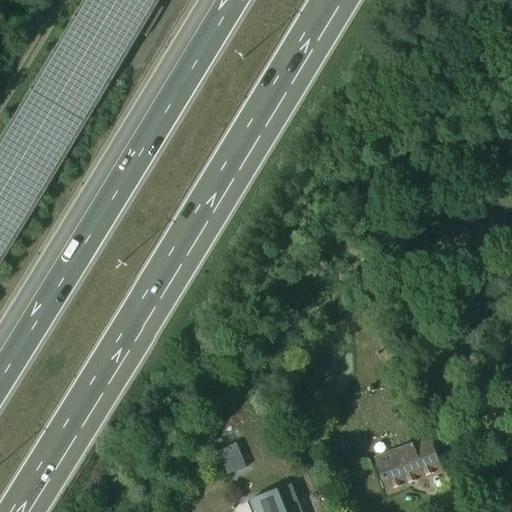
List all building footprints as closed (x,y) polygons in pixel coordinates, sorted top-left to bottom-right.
[(466,175),(487,167),(478,145),(446,157),(449,164),(439,168),(435,159),(422,164),(430,184),(454,174),(452,169),(462,165),(466,175)] [(356,210),(375,257),(409,244),(407,241),(415,238),(405,215),(397,219),(384,188),(365,197),(368,205),(356,210)] [(333,220),(352,258),(361,254),(350,230),(352,228),(346,214),(333,220)] [(399,287),(420,291),(423,277),(402,273),(399,287)] [(387,494),(443,472),(430,437),(374,458),(387,494)] [(224,478),(246,470),(240,450),(217,458),(224,478)] [(301,511),(291,484),(247,502),(250,511),(301,511)]
